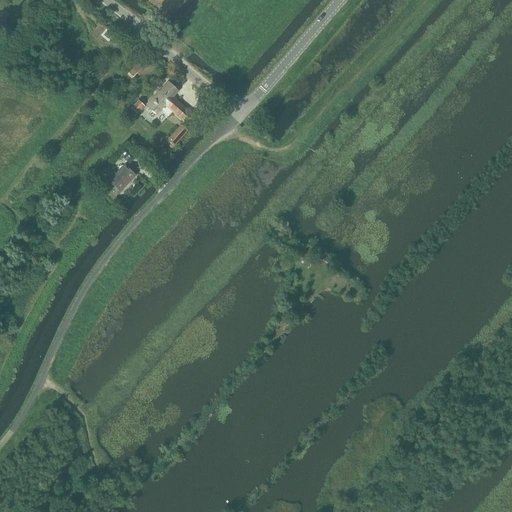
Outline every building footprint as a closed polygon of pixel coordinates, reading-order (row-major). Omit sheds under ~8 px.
[(137,73),(139,75),(147,66),(140,60),(127,74),(132,79),(137,73)] [(179,91),(169,82),(152,101),(153,102),(148,107),(158,115),(162,111),(168,117),(172,112),(184,123),(192,114),(173,97),(179,91)] [(138,100),(131,108),(137,114),(145,107),(138,100)] [(168,141),(172,145),(174,146),(176,144),(188,130),(182,125),(168,141)] [(119,154),(130,164),(137,156),(126,146),(119,154)] [(136,176),(125,166),(117,175),(110,169),(104,176),(110,182),(121,193),(136,176)] [(314,262),(304,253),(298,260),(307,269),(314,262)]
